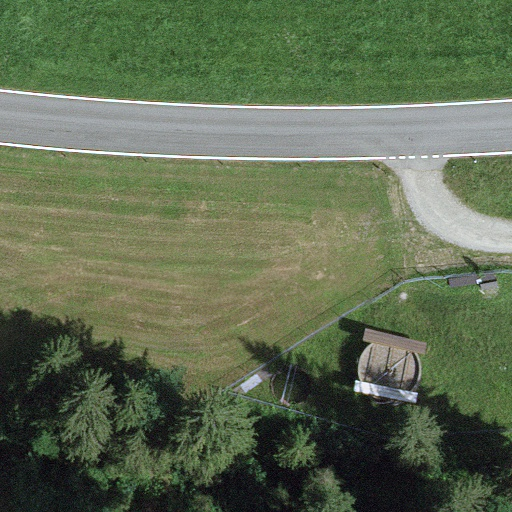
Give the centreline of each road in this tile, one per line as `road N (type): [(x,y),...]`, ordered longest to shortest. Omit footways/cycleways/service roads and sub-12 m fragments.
road 1 (tertiary): [(0,116),(220,131),(511,125)]
road 2 (track): [(511,233),(477,233),(443,218),(422,196),(400,131)]
